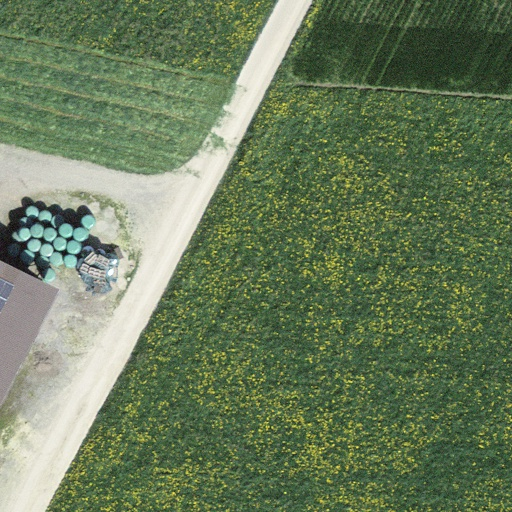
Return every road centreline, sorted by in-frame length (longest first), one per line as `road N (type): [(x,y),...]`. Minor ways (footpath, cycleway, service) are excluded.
road 1 (track): [(22,511),(292,0)]
road 2 (track): [(0,154),(189,196)]
